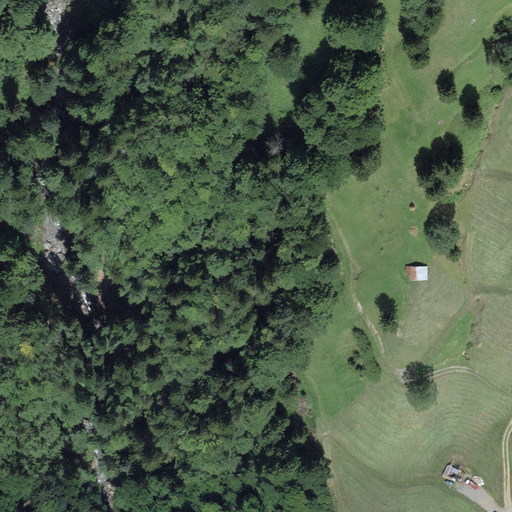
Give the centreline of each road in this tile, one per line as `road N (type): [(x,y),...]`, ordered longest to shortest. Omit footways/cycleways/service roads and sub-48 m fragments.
road 1 (track): [(328,219),(349,261),(350,300),(381,361),(395,371),(415,367),(475,289),(511,292)]
road 2 (track): [(468,296),(482,174),(511,177)]
road 3 (track): [(511,398),(464,369),(409,382),(395,371)]
